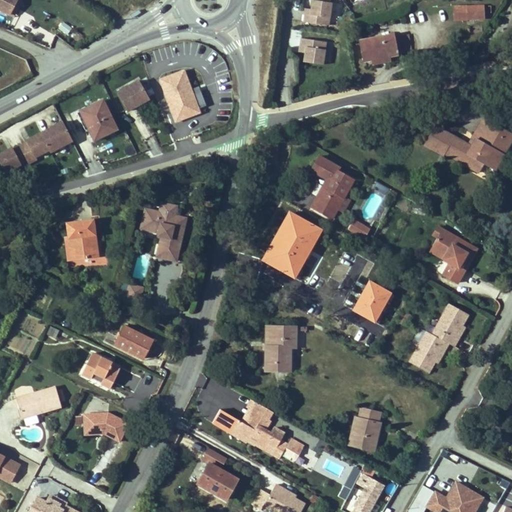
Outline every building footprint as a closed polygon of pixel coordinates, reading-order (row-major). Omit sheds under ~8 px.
[(19,0),(0,0),(0,12),(11,18),(19,0)] [(312,16),(307,14),(305,22),(329,28),(334,5),(315,1),(313,10),(312,16)] [(466,6),(467,19),(484,18),(483,5),(466,6)] [(451,21),(467,19),(466,6),(451,7),(451,21)] [(120,18),(117,12),(111,15),(114,21),(120,18)] [(464,32),(464,22),(442,21),(442,31),(464,32)] [(62,23),(59,31),(70,35),(73,27),(62,23)] [(360,44),(364,61),(372,59),(388,55),(410,51),(407,35),(360,44)] [(322,42),(297,38),(295,46),(301,47),(301,52),(299,61),(318,65),(322,42)] [(389,61),(388,55),(372,59),(373,64),(389,61)] [(149,98),(138,77),(117,90),(127,109),(149,98)] [(102,99),(78,111),(85,126),(87,125),(94,139),(116,128),(102,99)] [(140,103),(127,110),(132,120),(145,114),(140,103)] [(424,146),(429,148),(431,145),(445,153),(444,154),(448,156),(449,154),(457,158),(456,160),(477,173),(482,164),(494,170),(511,138),(511,134),(483,118),(474,134),(477,136),(471,146),(468,145),(435,126),(424,146)] [(17,148),(16,146),(0,154),(0,162),(6,173),(23,164),(25,167),(40,159),(38,157),(52,150),(53,152),(73,141),(62,121),(28,139),(29,141),(17,148)] [(471,146),(477,136),(474,134),(468,145),(471,146)] [(445,153),(431,145),(429,148),(443,156),(444,154),(445,153)] [(310,170),(318,175),(326,160),(318,155),(310,170)] [(337,171),(339,167),(326,160),(318,175),(326,179),(322,185),(338,194),(343,197),(353,179),(337,171)] [(332,219),(338,208),(332,205),(338,194),(322,185),(322,187),(326,189),(320,200),(316,197),(310,207),(332,219)] [(322,187),(316,197),(320,200),(326,189),(322,187)] [(338,194),(332,205),(338,208),(343,197),(338,194)] [(185,219),(145,209),(141,227),(159,231),(158,235),(161,236),(157,255),(175,260),(185,219)] [(278,215),(270,211),(263,222),(271,226),(278,215)] [(277,230),(282,233),(290,215),(285,213),(277,230)] [(308,249),(318,228),(290,215),(282,233),(277,230),(270,245),(275,247),(270,257),(266,255),(262,262),(294,278),(304,257),(290,251),(294,243),(308,249)] [(354,219),(348,230),(365,239),(371,228),(354,219)] [(81,222),(66,223),(68,236),(68,237),(72,237),(75,259),(97,256),(92,220),(81,222)] [(433,234),(437,237),(442,228),(438,226),(433,234)] [(477,248),(442,228),(437,237),(433,245),(447,253),(448,251),(454,254),(452,259),(466,267),(477,248)] [(304,257),(308,249),(294,243),(290,251),(304,257)] [(275,247),(270,245),(266,255),(270,257),(275,247)] [(447,253),(433,245),(431,247),(452,259),(454,254),(448,251),(447,253)] [(373,269),(333,246),(323,262),(340,272),(336,278),(360,291),(373,269)] [(430,250),(450,262),(452,259),(431,247),(430,250)] [(466,267),(452,259),(450,262),(443,274),(457,282),(466,267)] [(369,281),(353,310),(374,322),(390,293),(369,281)] [(125,297),(138,301),(142,288),(129,284),(125,297)] [(412,361),(431,372),(436,362),(443,349),(447,351),(451,344),(457,347),(461,338),(458,336),(464,325),(471,313),(451,302),(434,334),(428,331),(420,346),(412,361)] [(464,325),(458,336),(461,338),(467,326),(464,325)] [(271,326),(270,346),(266,346),(265,370),(289,371),(290,347),(294,347),(295,327),(271,326)] [(157,342),(128,327),(118,346),(147,361),(157,342)] [(447,351),(443,349),(436,362),(440,364),(447,351)] [(120,367),(92,354),(82,374),(91,378),(93,373),(103,377),(101,382),(110,387),(120,367)] [(52,384),(13,397),(20,417),(58,404),(52,384)] [(294,463),(294,462),(302,449),(303,446),(290,439),(287,444),(280,440),(283,434),(272,428),(270,433),(264,430),(270,420),(267,419),(272,411),(251,400),(246,407),(248,408),(252,411),(244,424),(240,421),(237,419),(230,430),(238,435),(239,433),(249,438),(248,440),(255,445),(257,442),(266,448),(265,450),(279,458),(280,455),(294,463)] [(248,408),(240,421),(244,424),(252,411),(248,408)] [(379,413),(361,408),(352,445),(374,450),(380,422),(378,422),(379,413)] [(106,412),(86,413),(87,430),(101,429),(103,430),(102,432),(118,440),(127,422),(106,412)] [(87,430),(86,413),(81,414),(82,434),(102,432),(103,430),(101,429),(87,430)] [(246,443),(248,440),(249,438),(239,433),(238,435),(230,430),(229,433),(246,443)] [(324,451),(319,448),(316,453),(321,456),(324,451)] [(305,450),(302,449),(294,462),(297,463),(305,450)] [(19,465),(0,455),(0,471),(12,478),(19,465)] [(237,479),(208,463),(197,482),(226,498),(237,479)] [(0,478),(10,483),(12,478),(0,471),(0,478)] [(357,477),(349,473),(344,484),(352,488),(357,477)] [(475,511),(483,499),(455,484),(446,500),(433,493),(424,510),(427,511),(475,511)] [(285,490),(276,485),(264,506),(274,511),(301,511),(306,505),(295,498),(284,492),(285,490)] [(295,498),(296,496),(285,490),(284,492),(295,498)] [(54,509),(52,511),(77,511),(79,510),(53,496),(48,506),(54,509)]
